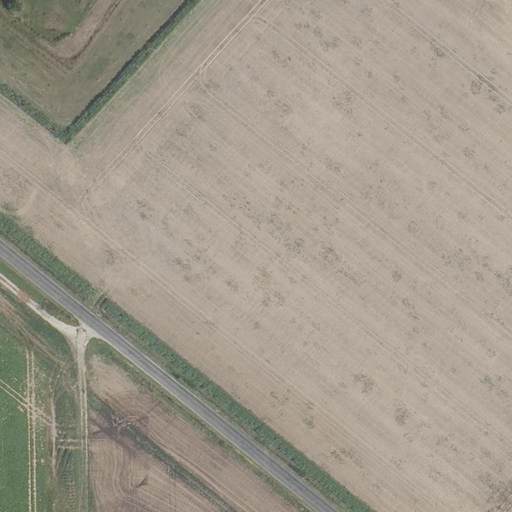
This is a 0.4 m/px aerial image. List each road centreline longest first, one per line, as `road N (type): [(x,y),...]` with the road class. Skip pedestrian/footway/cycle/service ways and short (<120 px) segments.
road 1 (tertiary): [(0,247),(328,511)]
road 2 (track): [(79,344),(82,511)]
road 3 (track): [(0,280),(79,344),(93,322)]
